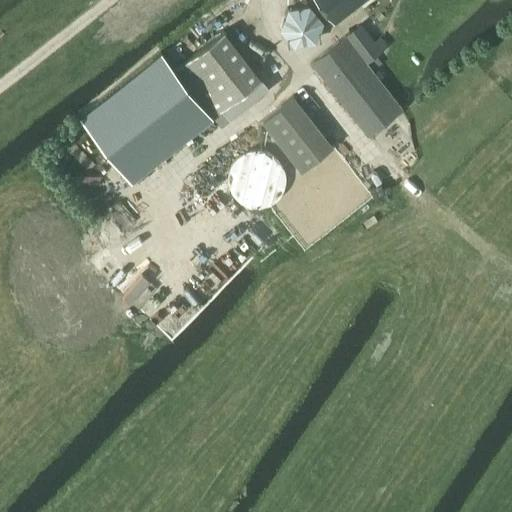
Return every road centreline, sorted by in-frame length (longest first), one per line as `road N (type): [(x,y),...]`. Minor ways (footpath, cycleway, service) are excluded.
road 1 (track): [(511,266),(348,132)]
road 2 (track): [(0,82),(108,0)]
